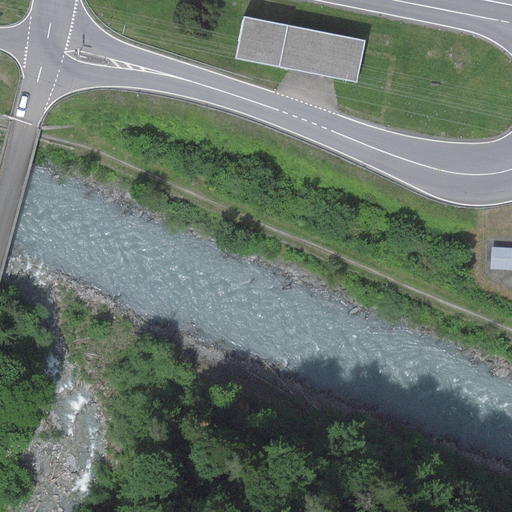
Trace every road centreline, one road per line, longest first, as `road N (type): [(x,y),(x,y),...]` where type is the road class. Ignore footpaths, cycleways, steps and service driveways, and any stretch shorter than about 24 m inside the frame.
road 1 (tertiary): [(46,49),(168,75),(435,169),(484,175),(511,168)]
road 2 (tertiary): [(356,0),(468,21),(511,38)]
